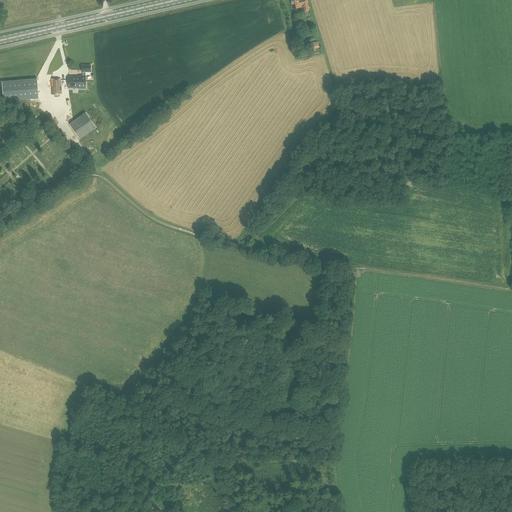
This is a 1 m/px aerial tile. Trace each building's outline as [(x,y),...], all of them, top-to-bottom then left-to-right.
[(305,11),(309,10),(306,0),(300,0),(299,1),(298,0),(290,0),(291,2),(292,9),(301,7),(300,5),(303,4),(305,11)] [(318,41),(309,43),(311,50),(320,48),(318,41)] [(68,76),(68,88),(78,88),(78,89),(86,89),(86,75),(85,75),(85,72),(90,72),(91,72),(91,65),(82,65),(82,72),(83,72),(83,75),(79,75),(79,76),(68,76)] [(2,81),(3,101),(39,98),(37,78),(2,81)] [(52,95),(62,94),(61,79),(51,79),(52,95)] [(49,112),(62,111),(61,97),(48,98),(49,112)] [(77,114),(77,98),(68,98),(68,114),(77,114)] [(97,127),(85,112),(69,124),(80,139),(97,127)]
